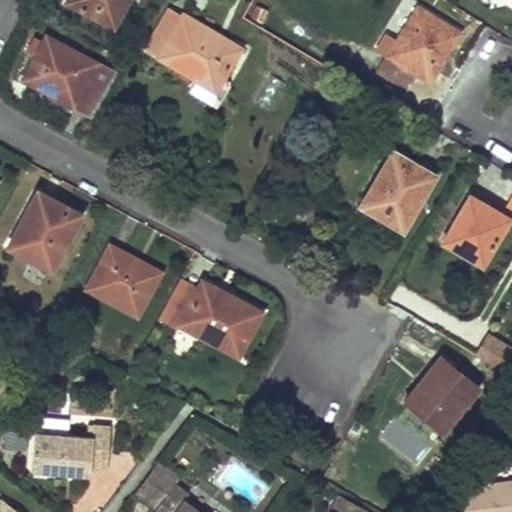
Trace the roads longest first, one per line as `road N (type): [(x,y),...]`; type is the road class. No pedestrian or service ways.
road 1 (residential): [(0,119),(351,318),(328,373)]
road 2 (residential): [(511,135),(496,140),(478,132),(465,121),(463,103),(483,70),(511,60)]
